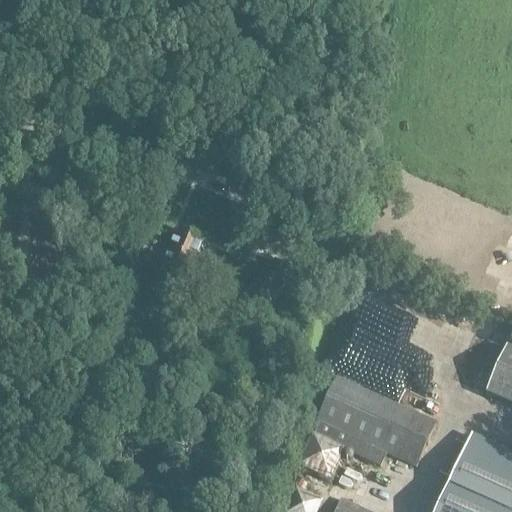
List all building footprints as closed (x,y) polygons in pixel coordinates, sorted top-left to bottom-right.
[(273,181),(248,170),(239,192),(264,202),(273,181)] [(152,291),(180,303),(206,243),(178,231),(152,291)] [(293,277),(275,261),(247,293),(266,309),(293,277)] [(485,396),(511,407),(511,352),(504,350),(485,396)] [(319,426),(299,470),(329,484),(344,452),(380,469),(387,456),(417,470),(437,425),(336,379),(316,424),(319,426)] [(437,511),(511,511),(511,459),(470,441),(437,511)] [(312,511),(319,499),(298,490),(287,511),(312,511)] [(336,511),(366,511),(342,501),(336,511)]
